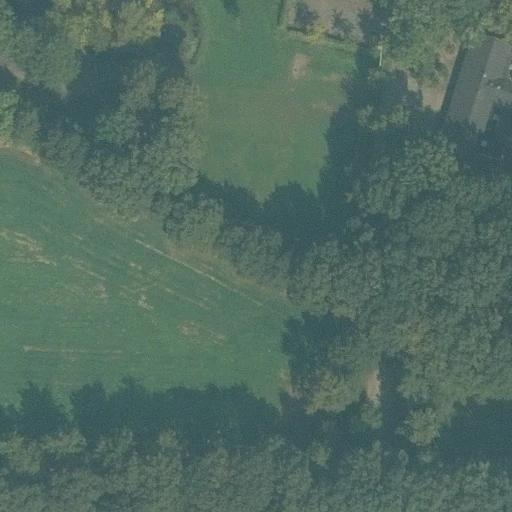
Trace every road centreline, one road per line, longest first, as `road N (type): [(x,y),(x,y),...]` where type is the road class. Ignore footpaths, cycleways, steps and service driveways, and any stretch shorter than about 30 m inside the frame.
road 1 (track): [(0,453),(377,469)]
road 2 (unclassified): [(377,469),(511,470)]
